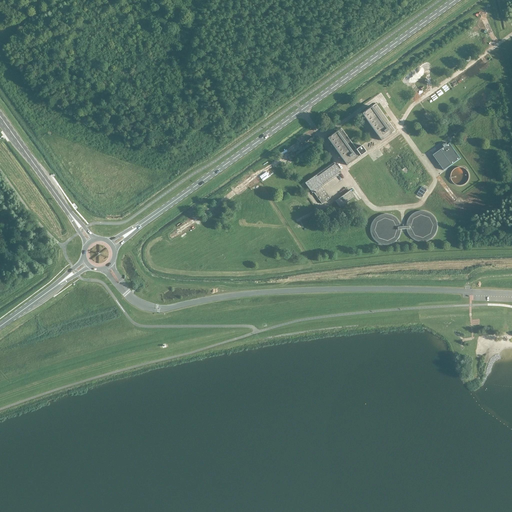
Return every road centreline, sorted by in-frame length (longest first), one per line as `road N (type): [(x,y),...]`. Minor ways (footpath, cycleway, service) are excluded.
road 1 (primary): [(130,232),(457,0)]
road 2 (unclassified): [(126,293),(167,308),(241,293),(471,292)]
road 3 (secondary): [(76,222),(0,118)]
